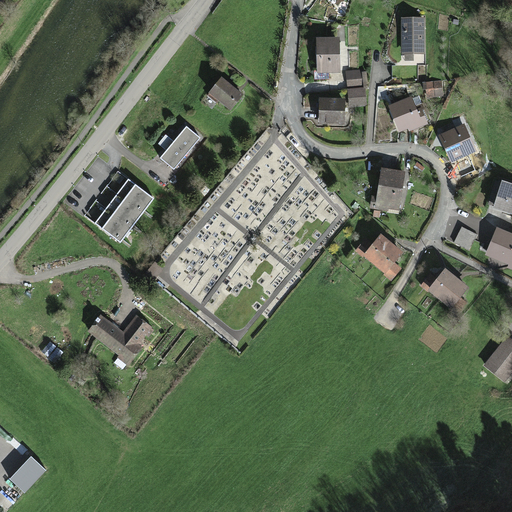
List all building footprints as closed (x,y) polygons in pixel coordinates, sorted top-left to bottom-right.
[(423,17),(399,17),(399,53),(422,54),(423,17)] [(341,38),(316,38),(315,72),(340,73),(341,38)] [(360,69),(345,70),(347,86),(361,85),(360,69)] [(223,77),(209,94),(230,111),(244,94),(223,77)] [(440,80),(424,82),(426,98),(442,95),(440,80)] [(362,88),(347,89),(349,108),(364,106),(362,88)] [(343,97),(318,97),(318,124),(342,124),(343,97)] [(408,97),(386,105),(398,137),(428,126),(424,114),(416,117),(408,97)] [(463,122),(437,134),(449,162),(476,151),(463,122)] [(186,124),(160,156),(176,169),(202,136),(186,124)] [(404,168),(380,165),(375,207),(399,210),(404,168)] [(129,176),(93,221),(120,243),(156,197),(129,176)] [(511,182),(497,177),(488,204),(511,212),(511,182)] [(478,233),(460,223),(450,241),(468,251),(478,233)] [(511,232),(496,226),(485,252),(511,263),(511,232)] [(403,249),(379,233),(370,246),(362,240),(353,253),(392,279),(400,267),(393,263),(403,249)] [(470,287),(444,268),(428,289),(453,309),(470,287)] [(123,333),(99,314),(86,332),(129,366),(143,348),(138,343),(151,327),(137,316),(123,333)] [(511,371),(511,338),(505,333),(483,363),(505,380),(511,371)] [(46,472),(30,457),(8,480),(24,495),(46,472)]
